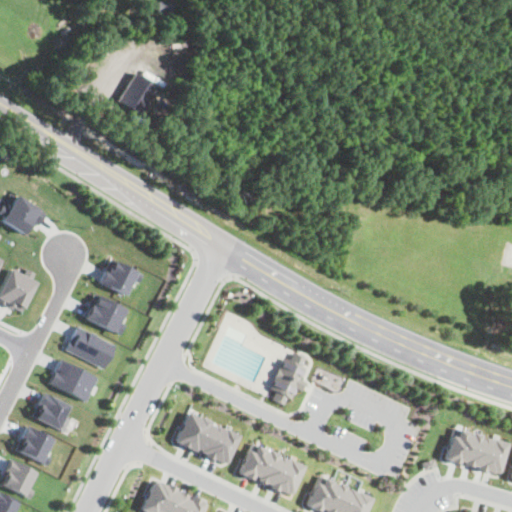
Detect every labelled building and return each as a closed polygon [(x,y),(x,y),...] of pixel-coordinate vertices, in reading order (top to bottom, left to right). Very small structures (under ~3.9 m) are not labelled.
[(172,19),(156,18),(157,0),(173,1),(172,19)] [(155,87),(139,116),(115,103),(130,73),(155,87)] [(0,220),(22,234),(30,221),(36,225),(44,212),(10,191),(0,207),(0,214),(2,216),(0,220)] [(125,294),(135,269),(107,258),(98,284),(125,294)] [(34,281),(7,267),(0,281),(0,302),(18,312),(34,281)] [(118,335),(125,321),(120,319),(125,309),(93,293),(81,316),(118,335)] [(63,348),(100,369),(113,345),(75,325),(63,348)] [(269,398),(283,405),(292,387),(300,390),(305,381),(298,378),(308,358),(289,349),(270,388),(273,389),(269,398)] [(95,376),(57,359),(46,383),(84,400),(95,376)] [(29,416),(61,431),(68,417),(63,415),(68,404),(41,391),(29,416)] [(239,434),(187,410),(173,441),(225,465),(239,434)] [(13,448),(45,464),(51,451),(46,448),(51,438),(24,425),(13,448)] [(507,442),(480,435),(451,427),(443,459),(498,474),(507,442)] [(304,466),(252,440),(237,471),(289,496),(304,466)] [(0,478),(0,483),(23,495),(34,470),(9,459),(0,478)] [(364,511),(371,498),(319,474),(305,504),(322,511),(364,511)] [(143,511),(200,511),(205,500),(152,479),(139,510),(143,511)] [(0,511),(12,511),(18,501),(0,492),(0,511)]
